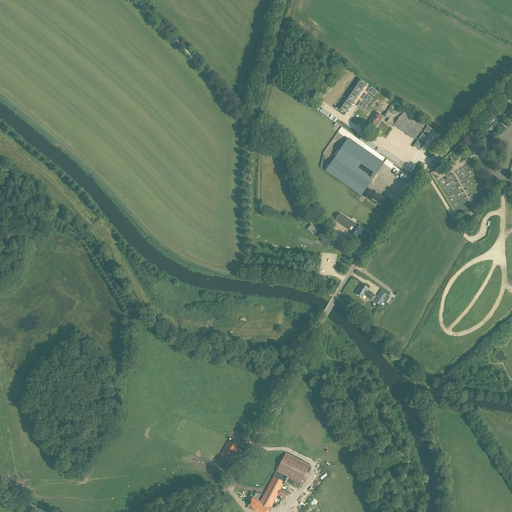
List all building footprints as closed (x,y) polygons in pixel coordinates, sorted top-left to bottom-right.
[(361,79),(358,84),(364,88),(367,83),(361,79)] [(358,84),(355,88),(361,92),(364,88),(358,84)] [(371,87),(367,92),(374,97),(378,91),(371,87)] [(355,88),(352,92),(358,96),(361,92),(355,88)] [(352,92),(349,97),(355,101),(358,96),(352,92)] [(366,94),(362,99),(369,104),(372,98),(366,94)] [(349,97),(346,101),(352,105),(355,101),(349,97)] [(346,101),(343,105),(349,109),(352,105),(346,101)] [(361,101),(357,107),(364,111),(367,105),(361,101)] [(343,105),(340,110),(346,114),(349,109),(343,105)] [(384,116),(388,118),(395,108),(391,106),(384,116)] [(404,111),(404,112),(403,114),(395,108),(388,118),(389,119),(387,122),(393,127),(395,125),(414,139),(425,124),(419,120),(418,121),(404,111)] [(375,128),(383,117),(376,112),(368,123),(375,128)] [(428,126),(424,132),(430,136),(434,130),(428,126)] [(423,133),(419,139),(425,143),(429,138),(423,133)] [(361,196),(384,163),(348,138),(326,171),(361,196)] [(418,141),(414,146),(420,151),(424,145),(418,141)] [(370,190),(365,197),(368,199),(369,198),(373,201),(372,203),(375,205),(376,203),(380,206),(384,199),(378,195),(379,194),(376,192),(375,193),(370,190)] [(294,210),(289,216),(298,223),(302,218),(294,210)] [(361,232),(363,228),(357,224),(357,225),(340,213),(335,220),(349,230),(351,226),(354,228),(350,234),(356,238),(360,231),(361,232)] [(315,228),(311,225),(307,230),(311,233),(315,228)] [(329,244),(331,241),(325,237),(321,241),(328,247),(330,245),(329,244)] [(376,296),(368,290),(369,289),(362,284),(360,287),(356,294),(362,298),(364,295),(373,301),(376,296)] [(386,301),(389,297),(383,292),(376,302),(379,304),(383,299),(386,301)] [(216,462),(227,468),(240,445),(229,439),(216,462)] [(287,453),(277,472),(287,477),(300,484),(310,466),(287,453)] [(310,479),(315,484),(324,475),(319,470),(310,479)] [(277,472),(260,502),(271,507),(278,495),(285,499),(288,493),(281,489),(287,477),(277,472)] [(253,498),(247,508),(255,511),(268,511),(271,507),(260,502),(253,498)]
